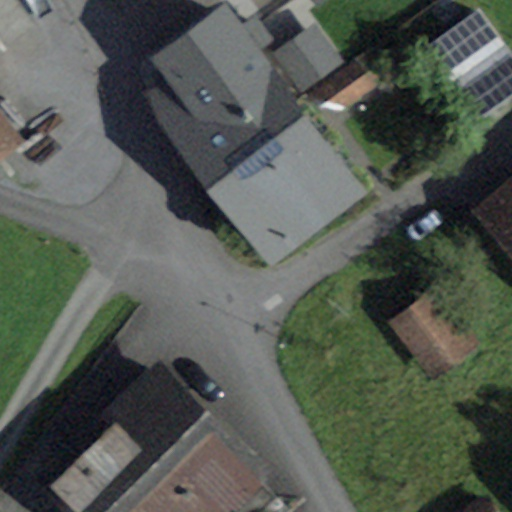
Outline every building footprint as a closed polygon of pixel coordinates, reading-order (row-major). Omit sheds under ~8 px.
[(14,0),(0,0),(0,38),(27,17),(14,0)] [(439,53),(416,70),(451,118),(511,73),(511,59),(476,11),(432,43),(439,53)] [(172,103),(215,161),(290,105),(225,15),(168,56),(180,73),(161,87),(172,103)] [(313,33),(285,54),(301,77),(330,56),(313,33)] [(345,100),(372,82),(357,61),(331,79),(345,100)] [(354,190),(290,105),(215,161),(278,246),(354,190)] [(0,121),(0,144),(12,137),(0,121)] [(511,183),(485,206),(511,236),(511,183)] [(398,322),(434,370),(466,346),(430,298),(398,322)] [(152,371),(76,446),(85,454),(58,481),(87,511),(217,511),(255,475),(152,371)] [(489,511),(484,500),(459,511),(489,511)]
